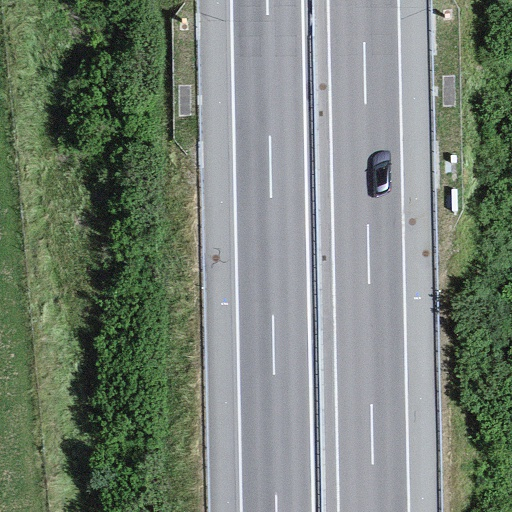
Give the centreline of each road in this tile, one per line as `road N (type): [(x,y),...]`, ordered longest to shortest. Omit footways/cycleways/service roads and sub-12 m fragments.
road 1 (motorway): [(266,0),(276,511)]
road 2 (motorway): [(375,511),(365,0)]
